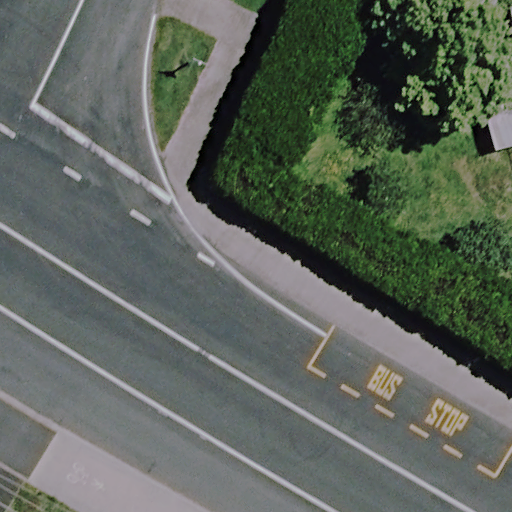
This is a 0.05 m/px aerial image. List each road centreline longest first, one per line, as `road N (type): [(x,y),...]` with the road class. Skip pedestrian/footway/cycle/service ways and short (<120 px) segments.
road 1 (residential): [(0,223),(474,511)]
road 2 (residential): [(0,164),(85,0)]
